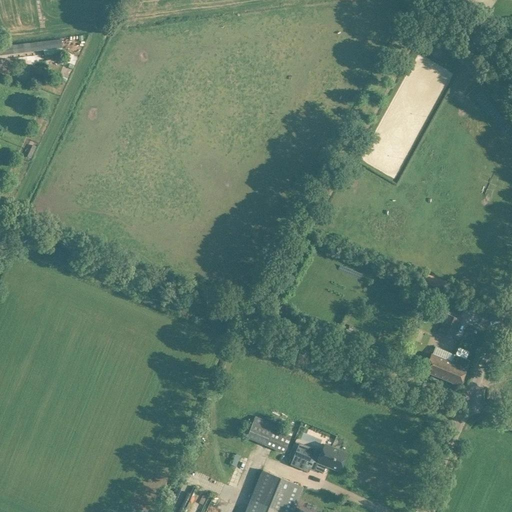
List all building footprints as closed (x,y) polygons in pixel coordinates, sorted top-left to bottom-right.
[(61,39),(30,43),(31,52),(62,48),(61,39)] [(12,45),(0,46),(0,55),(13,54),(12,45)] [(346,263),(343,269),(362,279),(365,273),(346,263)] [(428,275),(424,284),(443,291),(447,282),(428,275)] [(453,339),(457,340),(460,334),(456,332),(461,320),(446,314),(438,333),(453,339)] [(374,338),(371,345),(379,349),(383,343),(374,338)] [(431,354),(424,371),(460,386),(467,369),(466,369),(469,360),(453,354),(449,362),(431,354)] [(293,432),(255,416),(246,438),(284,453),(293,432)] [(305,441),(323,446),(326,435),(308,430),(305,441)] [(295,452),(290,464),(308,472),(309,469),(315,471),(315,469),(323,472),(326,465),(340,471),(347,454),(324,445),(321,452),(314,449),(311,457),(300,453),(300,454),(295,452)] [(292,511),(293,511),(303,487),(263,470),(245,511),(292,511)] [(189,511),(204,511),(208,504),(194,499),(189,511)]
